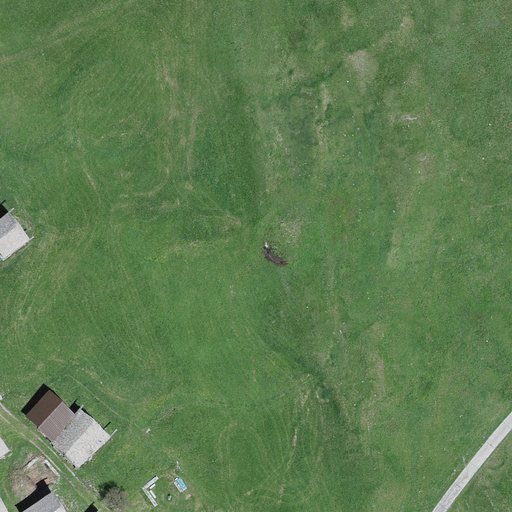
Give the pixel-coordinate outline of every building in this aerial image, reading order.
[(28,245),(8,218),(0,223),(0,260),(2,264),(28,245)] [(47,396),(24,420),(51,446),(75,422),(47,396)] [(75,422),(51,446),(78,473),(110,441),(83,414),(75,422)] [(0,445),(0,462),(8,455),(0,445)] [(59,511),(52,499),(29,511),(59,511)]
